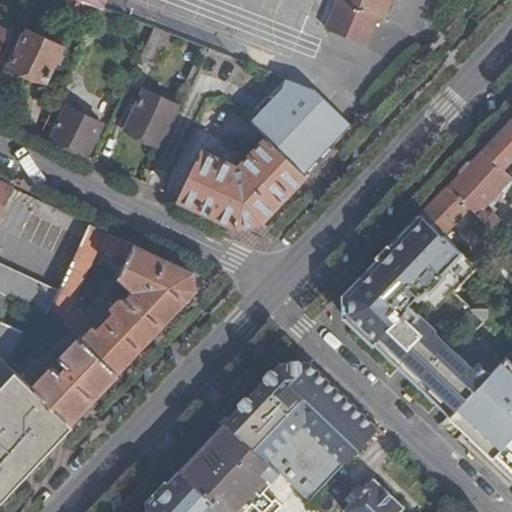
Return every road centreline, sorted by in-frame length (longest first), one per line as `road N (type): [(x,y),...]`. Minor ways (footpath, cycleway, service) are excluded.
road 1 (tertiary): [(270,294),(511,38)]
road 2 (residential): [(499,511),(270,294)]
road 3 (residential): [(0,147),(232,259),(270,294)]
road 4 (tertiary): [(61,511),(270,294)]
